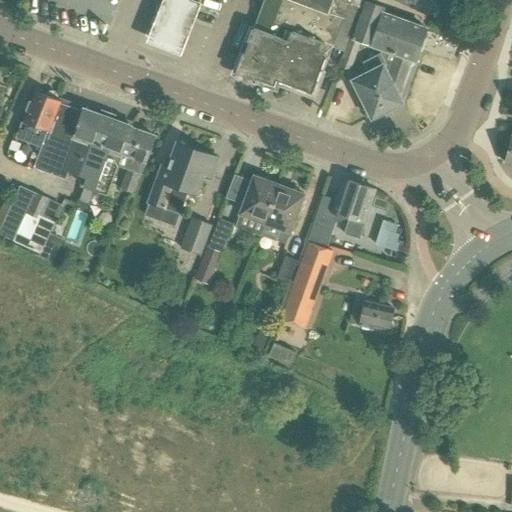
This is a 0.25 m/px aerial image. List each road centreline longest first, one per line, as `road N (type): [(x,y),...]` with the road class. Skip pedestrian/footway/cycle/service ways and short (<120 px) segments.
road 1 (tertiary): [(428,158),(367,163),(0,30)]
road 2 (secondary): [(378,511),(430,325),(449,287),(489,249)]
road 3 (unclassified): [(428,158),(458,128),(500,0)]
